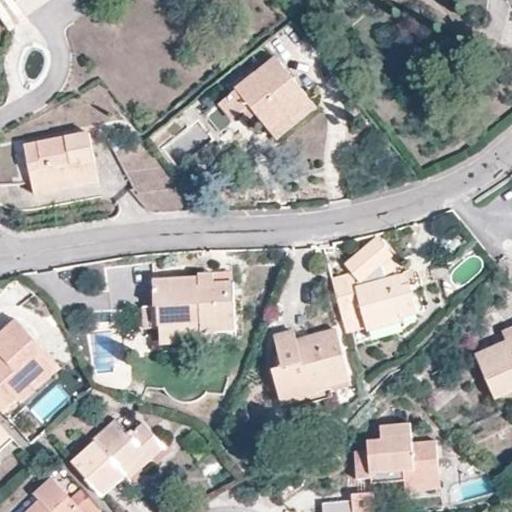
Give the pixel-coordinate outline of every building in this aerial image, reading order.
[(276,58),(226,98),(240,115),(243,113),(250,108),(258,119),(269,132),(290,117),(293,120),(313,104),(276,58)] [(240,115),(226,98),(217,105),(232,123),(240,115)] [(317,109),(313,104),(293,120),(290,117),(269,132),(277,142),(317,109)] [(250,108),(243,113),(252,124),(258,119),(250,108)] [(31,181),(33,186),(72,179),(74,188),(100,183),(89,134),(24,146),(25,154),(14,156),(20,183),(31,181)] [(72,179),(33,186),(35,196),(74,188),(72,179)] [(352,274),(332,279),(346,331),(366,325),(365,320),(400,311),(401,316),(413,312),(416,311),(410,285),(401,287),(398,274),(385,278),(382,265),(393,255),(378,237),(345,266),(352,274)] [(398,274),(393,255),(382,265),(385,278),(398,274)] [(157,325),(199,324),(236,322),(234,282),(214,282),(214,268),(198,269),(198,275),(153,278),(154,306),(156,307),(157,325)] [(401,287),(410,285),(407,272),(398,274),(401,287)] [(117,282),(106,282),(108,296),(117,295),(117,282)] [(365,320),(366,325),(369,337),(402,328),(415,319),(413,312),(401,316),(400,311),(365,320)] [(9,338),(22,325),(15,318),(2,331),(9,338)] [(236,322),(199,324),(200,333),(236,331),(236,322)] [(511,324),(501,330),(505,340),(511,335),(511,324)] [(0,409),(12,423),(27,409),(22,404),(38,390),(31,382),(54,360),(22,325),(9,338),(2,331),(0,332),(0,409)] [(273,368),(279,393),(313,385),(314,389),(330,385),(351,378),(337,330),(297,340),(295,331),(274,337),(281,366),(273,368)] [(511,335),(505,340),(474,353),(495,400),(511,392),(511,335)] [(31,382),(38,390),(62,368),(54,360),(31,382)] [(110,389),(96,383),(94,391),(108,396),(110,389)] [(313,385),(279,393),(283,409),(333,396),(330,385),(314,389),(313,385)] [(120,402),(123,394),(110,389),(108,396),(120,402)] [(247,405),(232,409),(236,422),(249,418),(247,405)] [(119,415),(115,419),(128,433),(132,429),(119,415)] [(71,461),(102,496),(126,475),(123,471),(158,440),(142,421),(132,429),(128,433),(115,419),(89,441),(91,443),(71,461)] [(357,479),(371,478),(371,474),(403,471),(404,481),(406,493),(441,488),(435,439),(412,442),(410,422),(379,425),(380,437),(368,439),(368,449),(354,450),(357,479)] [(0,446),(11,437),(6,432),(0,438),(0,446)] [(123,471),(126,475),(130,479),(165,448),(158,440),(123,471)] [(99,511),(101,511),(62,468),(32,493),(38,499),(23,511),(99,511)] [(371,474),(371,478),(372,484),(404,481),(403,471),(371,474)] [(322,503),(322,511),(374,511),(372,492),(351,494),(352,499),(322,503)]
